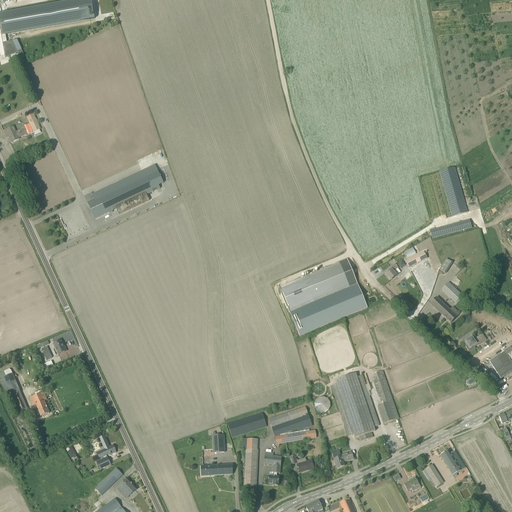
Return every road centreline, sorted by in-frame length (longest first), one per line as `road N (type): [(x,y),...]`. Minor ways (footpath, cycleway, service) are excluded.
road 1 (unclassified): [(504,405),(390,295),(335,222),(283,82)]
road 2 (unclassified): [(160,511),(0,168)]
road 3 (secondary): [(279,511),(504,405)]
